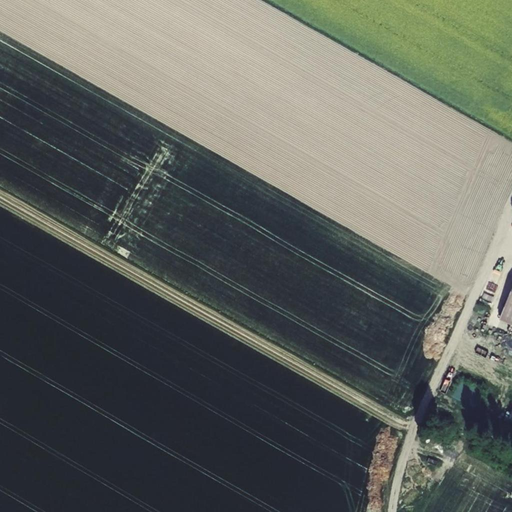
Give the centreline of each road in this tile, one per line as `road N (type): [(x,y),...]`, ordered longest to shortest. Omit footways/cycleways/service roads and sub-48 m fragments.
road 1 (unclassified): [(511,212),(410,439),(392,511)]
road 2 (track): [(274,0),(511,134)]
road 3 (track): [(309,109),(459,200),(499,240)]
